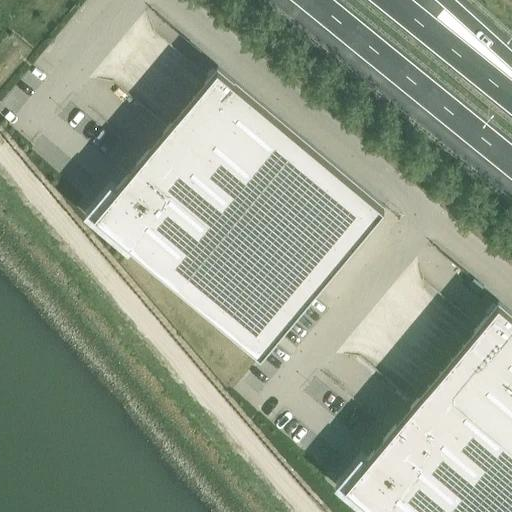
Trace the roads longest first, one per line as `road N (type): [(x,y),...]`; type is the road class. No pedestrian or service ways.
road 1 (unclassified): [(511,286),(167,0)]
road 2 (motorway): [(308,0),(511,164)]
road 3 (motorway): [(511,99),(386,0)]
